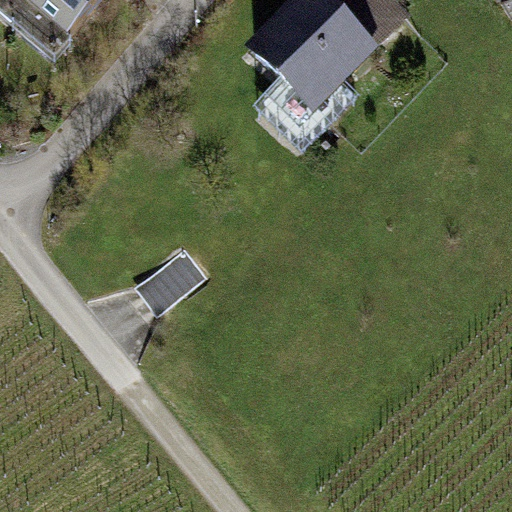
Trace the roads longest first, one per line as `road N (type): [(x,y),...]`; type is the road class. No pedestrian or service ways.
road 1 (track): [(0,225),(237,511)]
road 2 (track): [(196,0),(0,225)]
